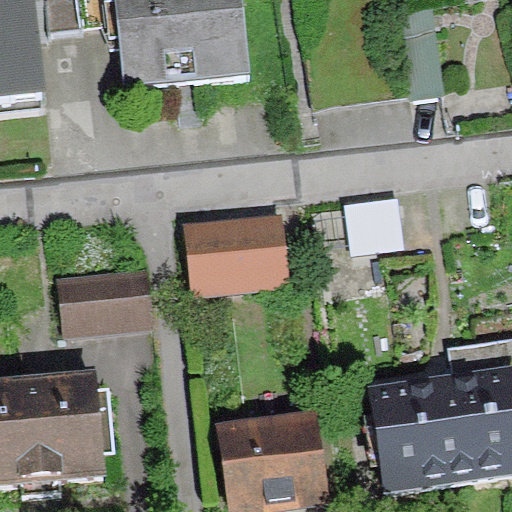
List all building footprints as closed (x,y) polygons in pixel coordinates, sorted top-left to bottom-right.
[(0,0),(0,96),(34,94),(27,0),(0,0)] [(72,0),(40,0),(40,22),(73,22),(72,0)] [(115,0),(121,79),(241,70),(236,0),(115,0)] [(296,0),(313,92),(404,75),(408,92),(439,87),(422,0),(296,0)] [(320,228),(370,224),(369,200),(318,204),(320,228)] [(195,239),(200,295),(286,288),(281,232),(195,239)] [(54,282),(56,338),(158,334),(156,278),(54,282)] [(376,399),(388,494),(511,477),(511,345),(459,353),(464,388),(376,399)] [(0,393),(0,493),(19,492),(20,505),(67,502),(66,490),(110,486),(102,385),(0,393)] [(228,442),(238,511),(257,511),(325,501),(314,428),(228,442)]
